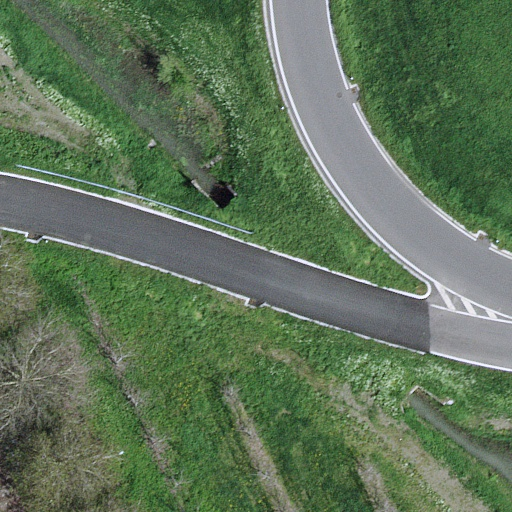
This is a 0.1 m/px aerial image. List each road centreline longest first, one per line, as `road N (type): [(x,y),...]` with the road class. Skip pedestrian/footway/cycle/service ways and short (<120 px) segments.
road 1 (tertiary): [(0,205),(93,223),(377,315),(511,344)]
road 2 (tertiary): [(511,290),(445,267),(369,199),(314,99),(300,0)]
